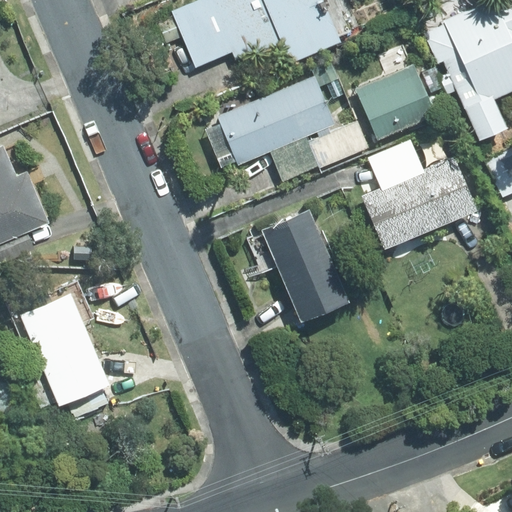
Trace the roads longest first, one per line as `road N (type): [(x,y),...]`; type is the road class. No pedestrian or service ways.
road 1 (residential): [(64,0),(146,185),(269,505)]
road 2 (tertiary): [(269,505),(511,415)]
